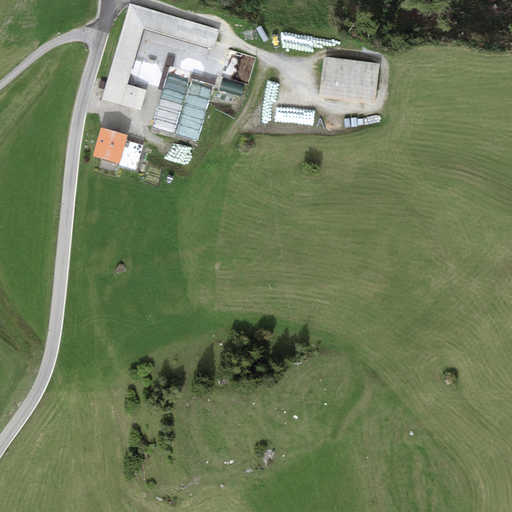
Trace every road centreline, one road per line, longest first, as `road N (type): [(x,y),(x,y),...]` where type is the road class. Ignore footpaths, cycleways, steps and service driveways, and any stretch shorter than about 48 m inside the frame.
road 1 (tertiary): [(101,35),(81,101),(46,371),(0,445)]
road 2 (track): [(141,0),(222,24),(237,43),(307,68),(309,98),(321,114),(366,116)]
